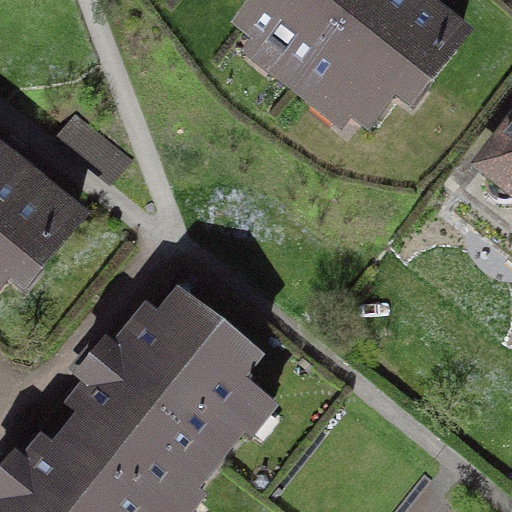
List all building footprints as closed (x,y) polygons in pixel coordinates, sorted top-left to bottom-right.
[(265,0),(245,26),(288,60),(279,71),(315,100),(324,88),(367,121),(405,72),(421,85),(459,37),(411,0),(265,0)] [(32,117),(105,176),(122,155),(49,96),(32,117)] [(511,133),(485,168),(491,172),(487,186),(494,198),(507,202),(511,199),(511,133)] [(0,281),(20,257),(35,270),(73,223),(0,163),(0,281)] [(93,419),(74,442),(157,509),(168,494),(186,492),(239,426),(237,409),(250,393),(240,384),(253,368),(181,311),(161,336),(148,326),(120,360),(105,348),(79,380),(94,392),(80,409),(93,419)] [(154,511),(157,509),(74,442),(55,465),(42,455),(28,473),(14,461),(0,478),(0,502),(3,505),(0,508),(0,511),(154,511)]
